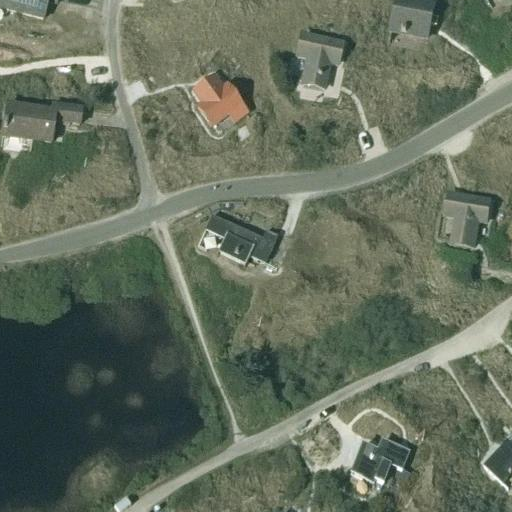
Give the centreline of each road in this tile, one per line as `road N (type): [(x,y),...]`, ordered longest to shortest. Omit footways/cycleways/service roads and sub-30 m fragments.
road 1 (residential): [(134,511),(511,304)]
road 2 (unclassified): [(156,215),(233,191),(377,169),(511,94)]
road 3 (unknown): [(156,215),(243,448)]
road 4 (residential): [(156,215),(113,63),(112,0)]
road 5 (unclassified): [(0,258),(156,215)]
